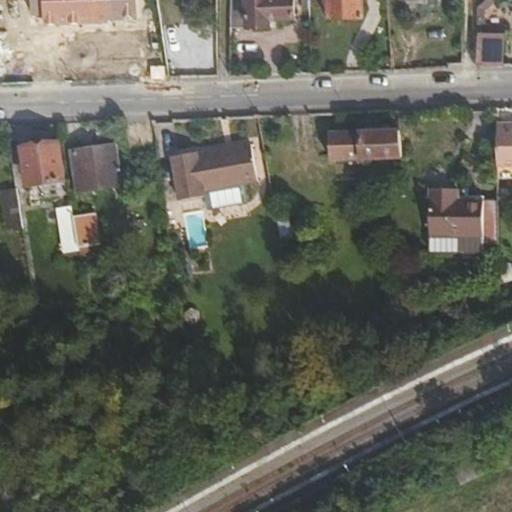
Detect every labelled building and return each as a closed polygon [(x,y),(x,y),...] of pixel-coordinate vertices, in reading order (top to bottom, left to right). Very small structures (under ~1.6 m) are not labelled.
[(226,0),(226,28),(242,27),(241,0),(226,0)] [(288,17),(288,0),(241,0),(242,27),(265,27),(265,18),(288,17)] [(357,15),(357,0),(323,0),(323,15),(357,15)] [(497,64),(496,34),(473,34),(473,64),(497,64)] [(118,138),(116,126),(92,128),(93,141),(118,138)] [(400,156),(396,130),(325,131),(325,156),(400,156)] [(511,133),(493,134),(493,172),(511,172),(511,133)] [(60,178),(55,142),(18,147),(24,183),(60,178)] [(111,144),(70,150),(76,192),(98,189),(117,186),(116,184),(111,144)] [(246,201),(246,187),(250,187),(250,181),(258,181),(258,160),(256,160),(246,160),(246,180),(204,180),(204,145),(174,144),(174,188),(203,188),(203,202),(246,201)] [(246,180),(246,160),(256,160),(256,152),(250,152),(250,145),(204,145),(204,180),(246,180)] [(150,209),(145,180),(126,183),(130,212),(150,209)] [(117,186),(98,189),(101,216),(130,212),(126,183),(116,184),(117,186)] [(482,230),(481,199),(451,199),(450,183),(426,185),(427,232),(482,230)] [(24,250),(15,188),(0,189),(0,190),(9,252),(24,250)] [(86,244),(82,217),(71,218),(76,245),(86,244)] [(76,245),(71,218),(61,219),(65,246),(76,245)] [(482,230),(427,232),(428,250),(482,248),(482,230)]
